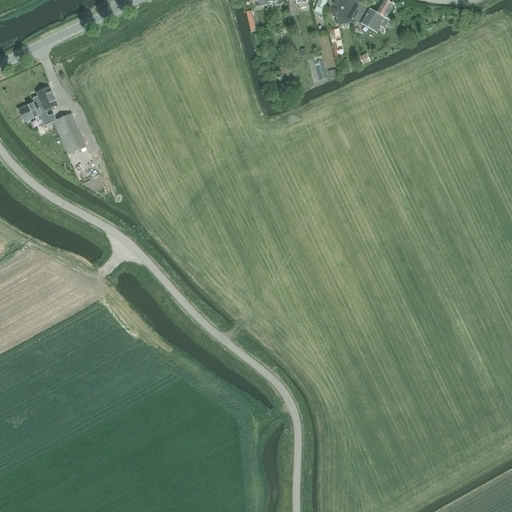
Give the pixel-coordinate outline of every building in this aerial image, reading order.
[(321,15),(324,10),(327,0),(317,0),(316,7),(314,13),(321,15)] [(336,0),(334,6),(338,8),(342,1),(342,0),(336,0)] [(357,0),(342,0),(342,1),(338,8),(337,18),(346,19),(351,22),(362,4),(357,1),(357,0)] [(382,0),(375,13),(368,9),(362,5),(358,11),(359,11),(354,20),(377,33),(381,27),(384,29),(390,21),(386,18),(393,6),(383,0),(382,0)] [(246,13),(251,32),(256,31),(252,11),(246,13)] [(367,54),(359,57),(363,66),(371,62),(367,54)] [(280,62),(284,84),(277,85),(279,96),(293,93),(287,60),(280,62)] [(325,69),(317,71),(319,80),(327,79),(325,69)] [(328,72),(330,77),(337,75),(335,69),(328,72)] [(67,155),(86,147),(72,114),(56,121),(53,114),(48,116),(46,111),(57,106),(49,88),(36,93),(39,99),(33,101),(34,103),(19,110),(24,123),(39,116),(44,127),(54,123),(67,155)] [(128,324),(114,326),(114,333),(128,331),(128,324)]
